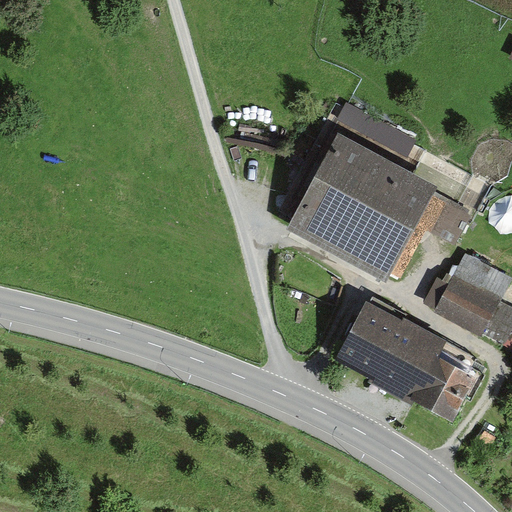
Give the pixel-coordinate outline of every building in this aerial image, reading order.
[(412,156),(421,138),(349,101),(340,119),(412,156)] [(397,282),(451,185),(353,132),(300,228),(397,282)] [(451,197),(434,230),(458,242),(475,210),(451,197)] [(489,338),(511,296),(511,276),(473,255),(458,282),(447,277),(431,307),(489,338)] [(455,340),(376,301),(349,357),(381,373),(375,385),(420,407),(425,396),(467,417),(488,376),(447,356),(455,340)]
